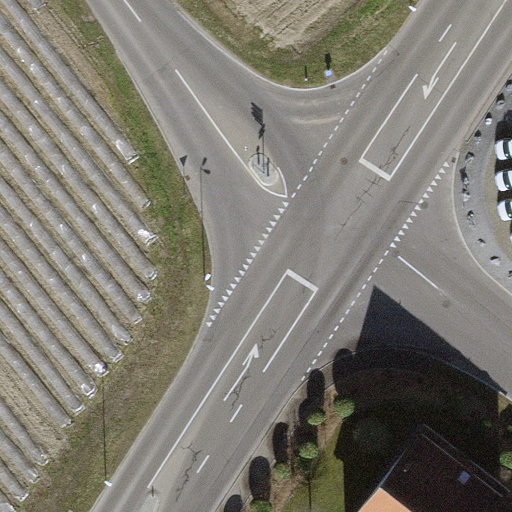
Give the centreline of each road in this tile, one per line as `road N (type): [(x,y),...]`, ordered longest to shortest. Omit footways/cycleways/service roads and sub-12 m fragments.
road 1 (tertiary): [(331,214),(147,511)]
road 2 (tertiary): [(331,214),(140,0)]
road 3 (tertiary): [(481,0),(331,214)]
road 4 (unclassified): [(331,214),(511,346)]
